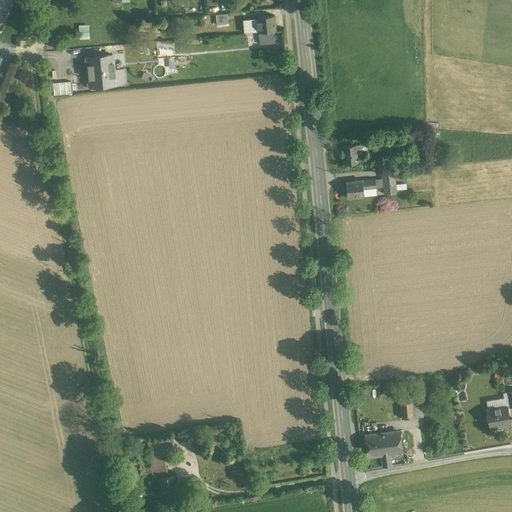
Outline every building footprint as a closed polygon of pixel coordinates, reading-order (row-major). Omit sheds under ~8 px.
[(227,13),(216,15),(217,25),(228,23),(227,13)] [(274,15),(257,17),(257,18),(243,20),(244,27),(258,25),(258,32),(276,30),(274,15)] [(90,38),(90,24),(80,25),(81,38),(90,38)] [(113,54),(95,56),(92,53),(88,54),(85,58),(85,61),(88,64),(90,79),(87,83),(87,86),(91,89),(95,89),(98,86),(115,84),(113,54)] [(252,53),(238,55),(240,76),(254,74),(252,53)] [(22,67),(11,63),(6,74),(17,79),(22,67)] [(6,74),(0,90),(0,102),(6,106),(17,79),(6,74)] [(72,81),(53,82),(53,94),(73,94),(72,81)] [(356,145),(342,146),(344,164),(358,163),(365,162),(364,154),(362,154),(361,145),(356,145)] [(394,175),(382,176),(384,194),(396,193),(396,191),(395,185),(394,175)] [(362,180),(345,182),(347,198),(376,195),(375,179),(362,180)] [(412,183),(395,185),(396,191),(407,190),(406,187),(412,186),(412,183)] [(411,399),(406,399),(406,402),(400,402),(402,418),(414,417),(412,401),(411,401),(411,399)] [(422,400),(412,401),(414,417),(423,417),(422,400)] [(507,406),(487,410),(491,428),(510,425),(507,406)] [(399,431),(366,435),(368,456),(381,454),(383,467),(392,466),(390,453),(402,452),(399,431)] [(162,439),(151,441),(152,450),(163,448),(162,439)] [(163,448),(152,450),(156,476),(158,475),(159,478),(167,476),(167,474),(168,474),(167,467),(166,467),(163,448)] [(167,476),(159,478),(162,496),(178,494),(175,475),(167,476)]
